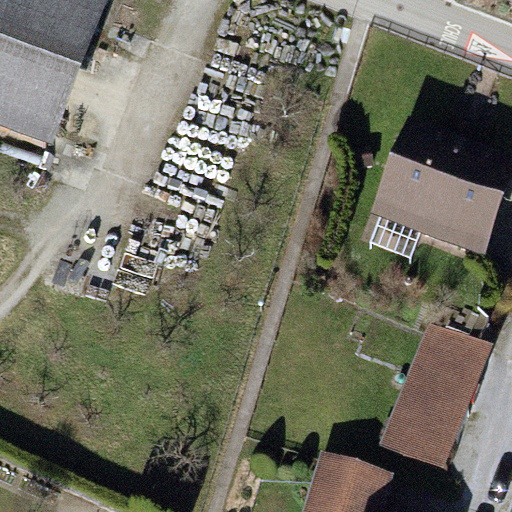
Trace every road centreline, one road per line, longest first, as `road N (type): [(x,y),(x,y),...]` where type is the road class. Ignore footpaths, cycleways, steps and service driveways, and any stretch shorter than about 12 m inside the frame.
road 1 (unknown): [(511,350),(458,506)]
road 2 (residential): [(391,0),(511,47)]
